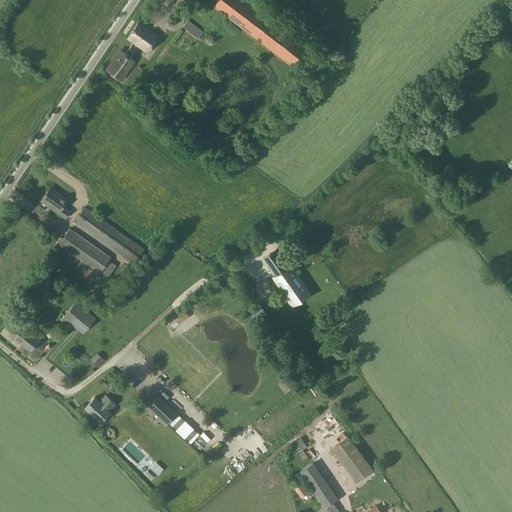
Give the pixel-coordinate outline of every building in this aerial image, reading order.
[(219,0),(214,7),(292,67),(307,49),(244,0),(219,0)] [(188,20),(183,27),(198,39),(203,31),(188,20)] [(147,51),(158,36),(139,22),(128,38),(147,51)] [(170,50),(185,34),(179,28),(164,44),(170,50)] [(206,34),(202,38),(210,45),(214,41),(206,34)] [(120,79),(133,60),(118,50),(105,68),(120,79)] [(63,206),(67,200),(50,188),(41,201),(43,202),(44,201),(57,209),(55,211),(65,218),(70,211),(63,206)] [(136,264),(145,251),(84,208),(74,221),(136,264)] [(108,277),(117,265),(68,231),(59,244),(108,277)] [(294,301),(306,293),(289,267),(288,268),(280,257),(269,264),(276,275),(274,276),(283,290),(285,288),(294,301)] [(38,301),(42,305),(50,299),(46,294),(38,301)] [(81,331),(93,319),(75,302),(63,315),(81,331)] [(287,304),(280,306),(282,314),(289,312),(287,304)] [(180,309),(163,320),(169,328),(185,318),(180,309)] [(19,323),(10,335),(31,351),(40,339),(19,323)] [(96,356),(89,363),(93,367),(100,360),(96,356)] [(283,378),(274,384),(282,395),(290,388),(283,378)] [(106,394),(99,401),(94,397),(85,407),(100,421),(103,424),(108,419),(106,417),(111,412),(110,411),(116,404),(106,394)] [(178,414),(159,396),(148,407),(167,425),(178,414)] [(304,464),(326,450),(350,486),(366,474),(342,438),(337,441),(323,420),(293,440),(302,453),(299,456),(304,464)] [(189,429),(180,437),(192,450),(201,442),(189,429)] [(300,474),(325,508),(337,499),(313,465),(300,474)] [(221,476),(226,483),(232,478),(227,471),(221,476)]
